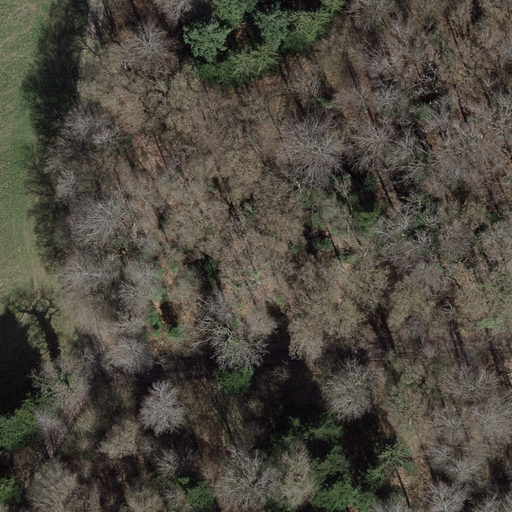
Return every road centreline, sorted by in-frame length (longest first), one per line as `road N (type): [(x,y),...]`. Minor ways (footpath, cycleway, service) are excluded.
road 1 (track): [(101,0),(69,345),(41,477),(23,511)]
road 2 (track): [(511,348),(226,367),(152,355),(72,314)]
